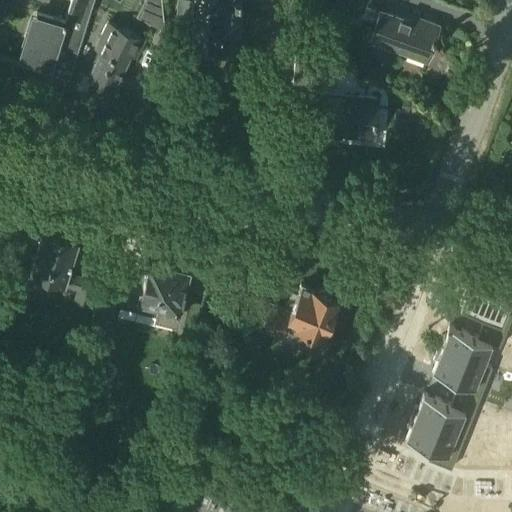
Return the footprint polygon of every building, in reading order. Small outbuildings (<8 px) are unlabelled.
[(59,51),(76,57),(94,0),(71,0),(66,19),(38,11),(23,58),(54,68),(59,51)] [(143,0),(137,14),(166,29),(163,0),(143,0)] [(193,0),(191,45),(237,48),(240,0),(193,0)] [(367,0),(338,0),(336,5),(359,17),(366,4),(367,0)] [(359,17),(376,23),(370,38),(427,58),(439,24),(420,17),(418,23),(366,4),(359,17)] [(105,40),(89,74),(115,87),(132,52),(137,55),(145,37),(109,19),(100,37),(105,40)] [(297,56),(295,83),(321,86),(324,59),(297,56)] [(319,93),(315,130),(375,136),(378,98),(319,93)] [(44,229),(30,271),(80,287),(76,297),(91,302),(100,275),(85,270),(83,275),(68,270),(78,240),(44,229)] [(193,284),(194,283),(196,277),(196,276),(195,274),(194,272),(193,271),(191,269),(190,268),(188,268),(186,267),(148,258),(145,271),(138,269),(136,279),(127,277),(125,285),(117,283),(118,279),(106,277),(90,319),(108,323),(115,296),(121,298),(120,302),(138,307),(140,297),(160,302),(157,312),(175,317),(178,307),(180,308),(182,300),(180,299),(183,286),(185,287),(186,287),(189,287),(191,286),(192,285),(193,284)] [(472,267),(459,300),(486,311),(481,322),(505,331),(510,317),(501,313),(510,290),(486,281),(489,274),(472,267)] [(302,281),(290,309),(238,288),(227,314),(318,350),(324,335),(329,334),(332,325),(330,321),(339,297),(333,294),(334,290),(319,285),(318,288),(302,281)] [(215,287),(208,304),(221,309),(227,292),(215,287)] [(450,323),(441,345),(483,361),(491,341),(499,344),(505,331),(481,322),(477,333),(450,323)] [(441,345),(432,368),(459,378),(455,389),(478,399),(483,386),(474,382),(483,361),(441,345)] [(423,390),(415,412),(456,429),(464,408),(473,412),(478,399),(455,389),(450,401),(423,390)] [(415,412),(406,435),(432,446),(428,457),(451,466),(457,453),(448,450),(456,429),(415,412)] [(184,444),(170,450),(174,461),(189,455),(184,444)] [(216,456),(210,469),(231,478),(236,464),(216,456)] [(253,511),(258,500),(206,480),(194,475),(181,508),(190,511),(253,511)]
